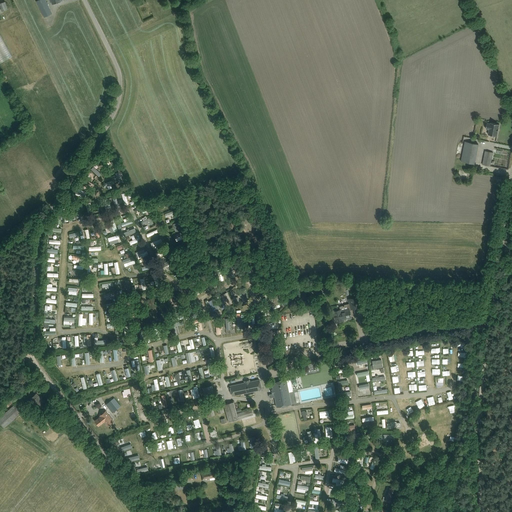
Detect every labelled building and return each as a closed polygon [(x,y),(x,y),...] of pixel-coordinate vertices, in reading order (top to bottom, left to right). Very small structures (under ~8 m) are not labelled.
[(38,0),(36,1),(44,17),(52,14),(45,0),(38,0)] [(497,136),(499,124),(491,122),(490,123),(487,123),(486,129),(489,129),(488,134),(497,136)] [(461,161),(475,164),(478,144),(465,141),(461,161)] [(485,151),(482,164),(490,166),(493,152),(485,151)] [(95,164),(93,167),(101,174),(104,171),(95,164)] [(173,209),(166,211),(168,219),(175,216),(173,209)] [(143,219),(145,223),(156,219),(154,214),(143,219)] [(183,229),(179,222),(173,224),(176,232),(183,229)] [(112,240),(115,239),(116,241),(119,240),(118,237),(122,236),(120,232),(110,236),(112,240)] [(146,254),(144,251),(147,250),(145,246),(138,250),(141,256),(146,254)] [(226,299),(232,298),(230,291),(224,293),(226,299)] [(272,306),(279,303),(276,293),(268,296),(272,306)] [(211,298),(215,309),(221,307),(218,296),(211,298)] [(350,310),(359,307),(357,296),(348,299),(350,310)] [(153,297),(145,299),(150,313),(157,311),(153,297)] [(346,318),(346,319),(351,317),(350,315),(350,313),(350,314),(348,305),(339,307),(340,310),(333,312),(336,323),(343,321),(342,318),(346,318)] [(244,323),(244,312),(236,312),(236,323),(244,323)] [(77,319),(77,314),(66,314),(66,322),(72,322),(72,319),(77,319)] [(199,329),(202,328),(200,318),(189,321),(190,324),(191,323),(192,325),(197,324),(199,329)] [(244,383),(230,387),(232,396),(261,389),(259,380),(250,382),(249,380),(244,381),(244,383)] [(274,394),(276,407),(291,404),(289,392),(293,392),(290,380),(286,380),(271,383),(273,389),(271,390),(272,394),(274,394)] [(421,382),(422,389),(430,388),(428,381),(421,382)] [(193,387),(195,396),(202,395),(199,384),(195,384),(196,386),(193,387)] [(206,402),(215,400),(211,386),(202,388),(206,402)] [(183,398),(186,397),(184,387),(180,387),(176,387),(178,397),(183,396),(183,398)] [(34,402),(39,407),(44,402),(36,393),(31,398),(31,399),(28,401),(31,404),(34,402)] [(418,400),(421,406),(427,404),(424,398),(418,400)] [(117,408),(111,400),(106,404),(112,413),(117,408)] [(253,415),(252,411),(251,409),(237,414),(233,402),(224,404),(229,422),(253,415)] [(0,417),(0,423),(4,428),(22,412),(15,404),(0,417)] [(407,407),(412,414),(416,411),(411,404),(407,407)] [(99,418),(95,421),(98,426),(102,422),(104,421),(107,425),(112,421),(105,413),(101,416),(99,418)] [(355,435),(354,435),(352,436),(352,437),(352,439),(354,440),(355,439),(358,445),(363,443),(360,436),(361,436),(362,436),(364,436),(364,434),(364,433),(362,432),(360,433),(359,432),(354,434),(355,435)] [(340,460),(350,461),(351,454),(341,453),(340,460)] [(292,481),(293,477),(288,476),(289,471),(284,470),(282,479),(292,481)] [(206,479),(215,477),(214,471),(201,474),(202,480),(207,480),(206,479)] [(388,499),(394,501),(398,487),(392,486),(388,499)] [(308,502),(309,499),(299,497),(298,503),(304,505),(304,501),(308,502)]
